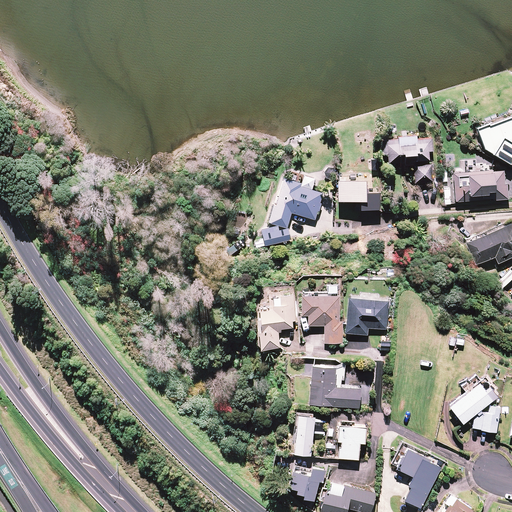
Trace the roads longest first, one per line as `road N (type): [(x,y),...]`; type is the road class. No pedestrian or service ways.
road 1 (primary): [(0,204),(115,375),(254,511)]
road 2 (secondary): [(0,321),(83,462)]
road 3 (secondary): [(83,462),(0,367)]
